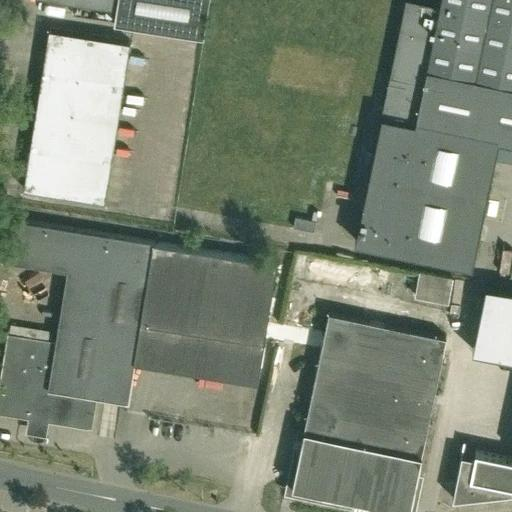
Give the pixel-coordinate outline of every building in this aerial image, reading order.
[(117,0),(115,21),(204,35),(209,0),(117,0)] [(511,0),(439,0),(438,4),(422,1),(418,0),(404,0),(389,75),(354,241),(471,266),(498,139),(511,141),(511,0)] [(24,188),(104,201),(130,41),(50,28),(24,188)] [(124,175),(125,156),(114,155),(112,174),(124,175)] [(316,221),(295,216),(292,227),(313,231),(316,221)] [(263,340),(276,260),(154,241),(155,240),(14,218),(8,259),(67,268),(55,339),(7,332),(0,376),(0,411),(92,427),(97,395),(129,400),(135,361),(257,381),(263,341),(263,340)] [(452,276),(419,270),(414,294),(448,301),(452,276)] [(511,358),(511,289),(485,284),(471,350),(511,358)] [(410,508),(436,385),(441,360),(446,335),(329,310),(313,385),(292,484),(356,497),(366,499),(410,508)] [(511,457),(475,450),(474,455),(461,452),(452,497),(511,490),(511,457)]
